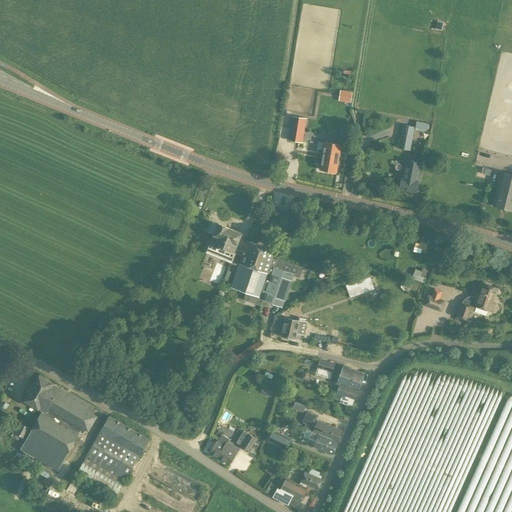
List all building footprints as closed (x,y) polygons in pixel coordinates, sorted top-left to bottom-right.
[(339,101),(351,102),(352,92),(341,90),(339,101)] [(292,117),(288,140),(298,142),(300,130),(304,131),(306,119),(292,117)] [(398,147),(410,150),(414,130),(427,132),(429,123),(415,121),(414,127),(402,125),(398,147)] [(324,142),(319,169),(336,172),(341,145),(324,142)] [(421,163),(405,160),(400,188),(416,191),(421,163)] [(511,174),(501,172),(493,205),(511,210),(511,174)] [(235,249),(240,237),(241,233),(218,224),(212,222),(208,232),(214,235),(210,243),(206,253),(231,263),(238,266),(243,252),(235,249)] [(258,298),(262,300),(276,259),(272,258),(275,250),(247,240),(243,252),(238,266),(231,287),(258,297),(258,298)] [(299,276),(302,267),(277,260),(276,259),(262,300),(282,307),(293,275),(299,276)] [(345,285),(350,298),(374,289),(370,276),(345,285)] [(474,307),(475,305),(493,312),(496,303),(492,302),(497,289),(482,284),(477,298),(476,297),(472,296),(471,296),(469,297),(467,298),(464,300),(462,303),(460,302),(455,315),(469,321),(474,307)] [(431,295),(427,294),(423,305),(441,312),(445,301),(440,299),(442,291),(434,288),(431,295)] [(282,335),(298,338),(298,334),(304,335),(306,323),(306,319),(298,318),(297,321),(285,318),(282,335)] [(330,379),(335,364),(319,359),(315,375),(330,379)] [(364,373),(343,365),(337,383),(340,384),(337,393),(342,395),(339,402),(352,407),(354,400),(358,390),(358,391),(364,373)] [(58,470),(79,433),(80,430),(82,431),(86,430),(90,432),(99,416),(96,414),(95,405),(60,387),(53,383),(39,375),(24,400),(38,408),(43,410),(42,412),(41,411),(31,431),(20,450),(35,458),(35,457),(58,470)] [(273,389),(266,385),(262,392),(269,396),(273,389)] [(306,406),(295,402),(292,409),(303,413),(306,406)] [(317,416),(307,412),(302,422),(306,424),(305,427),(338,440),(342,430),(315,419),(317,416)] [(150,438),(109,415),(99,432),(100,432),(85,458),(76,474),(115,497),(125,481),(139,455),(140,456),(150,438)] [(29,427),(20,423),(13,438),(22,442),(29,427)] [(286,450),(291,438),(273,429),(267,441),(286,450)] [(300,438),(300,439),(301,440),(302,440),(301,441),(333,454),(338,442),(318,435),(306,430),(305,432),(305,431),(304,431),(303,431),(302,431),(302,432),(301,432),(300,433),(300,434),(299,434),(299,435),(299,437),(299,438),(300,438)] [(256,450),(260,442),(257,440),(257,439),(248,433),(240,446),(250,452),(252,448),(256,450)] [(228,441),(229,439),(221,434),(217,441),(210,453),(229,464),(239,448),(228,441)] [(305,472),(301,482),(300,484),(287,477),(280,488),(277,487),(270,482),(264,492),(272,496),(288,505),(289,504),(297,508),(307,487),(306,487),(307,484),(318,489),(323,479),(321,478),(323,474),(311,468),(309,473),(305,472)]
